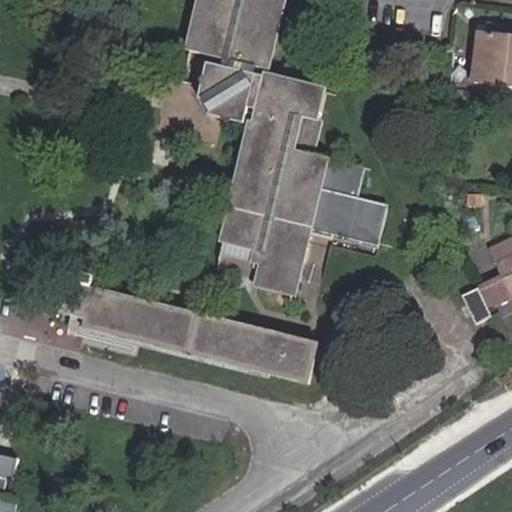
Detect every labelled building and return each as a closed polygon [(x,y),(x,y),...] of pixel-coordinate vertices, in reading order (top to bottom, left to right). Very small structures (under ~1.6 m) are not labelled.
[(202,0),(191,49),(227,58),(225,68),(210,64),(208,75),(203,80),(205,85),(202,98),(207,99),(215,111),(214,116),(226,119),(229,124),(234,121),(246,124),(250,108),(258,110),(225,244),(258,252),(256,261),(263,263),(257,288),(295,297),(311,228),(381,245),(389,209),(355,201),(363,168),(312,155),(327,93),(259,76),(261,67),(270,69),(287,0),(202,0)] [(487,35),(511,37),(511,27),(489,25),(487,35)] [(511,83),(511,37),(487,35),(481,34),(475,79),(511,83)] [(511,238),(493,248),(505,273),(511,288),(511,238)] [(485,282),(495,304),(511,295),(511,288),(505,273),(485,282)] [(312,385),(321,345),(73,284),(66,315),(89,320),(88,327),(305,380),(304,383),(312,385)] [(478,326),(494,319),(481,290),(480,290),(465,297),(478,326)] [(0,511),(15,511),(18,500),(5,497),(9,480),(14,481),(19,460),(0,455),(0,511)]
